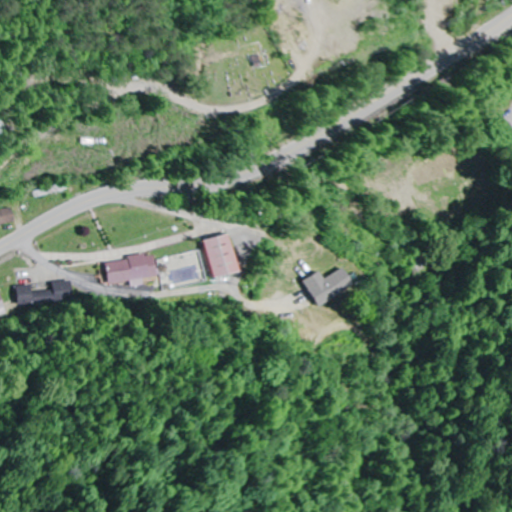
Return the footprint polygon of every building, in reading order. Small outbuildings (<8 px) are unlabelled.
[(436,0),(436,14),(459,14),(458,0),(436,0)] [(0,226),(20,221),(17,207),(0,210),(0,226)] [(244,272),(237,234),(210,240),(218,278),(244,272)] [(392,262),(404,289),(432,277),(419,250),(392,262)] [(164,278),(160,253),(108,261),(112,286),(164,278)] [(311,282),(319,298),(343,286),(336,271),(311,282)]
